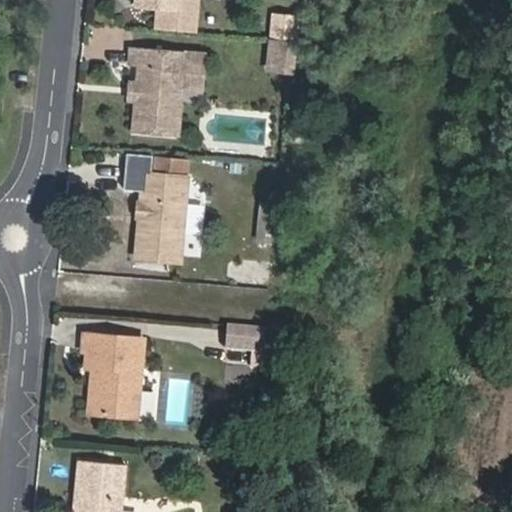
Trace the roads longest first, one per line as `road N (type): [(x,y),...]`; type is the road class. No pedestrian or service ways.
road 1 (residential): [(38,244),(15,511)]
road 2 (residential): [(62,0),(38,244)]
